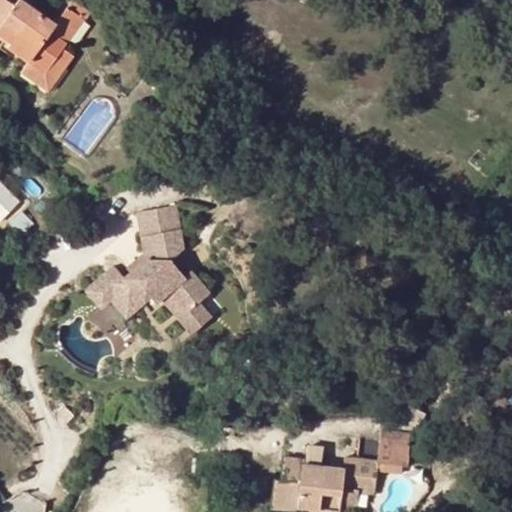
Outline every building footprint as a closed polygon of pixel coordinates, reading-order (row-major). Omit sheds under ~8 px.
[(29,62),(39,48),(55,59),(67,43),(50,31),(56,24),(22,0),(17,0),(15,4),(9,0),(0,0),(0,35),(10,43),(7,47),(29,62)] [(56,24),(50,31),(67,43),(84,20),(67,8),(56,24)] [(55,59),(39,48),(29,62),(21,72),(47,91),(65,67),(55,59)] [(0,218),(17,202),(0,184),(0,218)] [(170,208),(133,215),(141,255),(143,262),(127,275),(121,280),(111,268),(83,293),(98,311),(108,302),(123,320),(141,305),(141,304),(146,298),(152,305),(158,299),(164,295),(183,314),(195,304),(206,294),(187,273),(182,278),(167,262),(179,252),(170,208)] [(23,238),(34,227),(20,213),(9,224),(23,238)] [(189,335),(208,318),(195,304),(183,314),(164,295),(158,299),(189,335)] [(113,329),(123,320),(108,302),(98,311),(113,329)] [(164,375),(196,395),(212,370),(198,361),(189,374),(172,363),(164,375)] [(374,441),(372,461),(377,462),(376,467),(404,470),(405,444),(374,441)] [(339,511),(342,493),(343,485),(358,486),(357,495),(373,496),(376,467),(377,462),(372,461),(345,457),(343,469),(303,463),(304,459),(285,456),(282,480),(276,479),(272,509),(295,511),(296,511),(297,507),(317,510),(316,511),(339,511)] [(343,485),(342,493),(357,495),(358,486),(343,485)]
